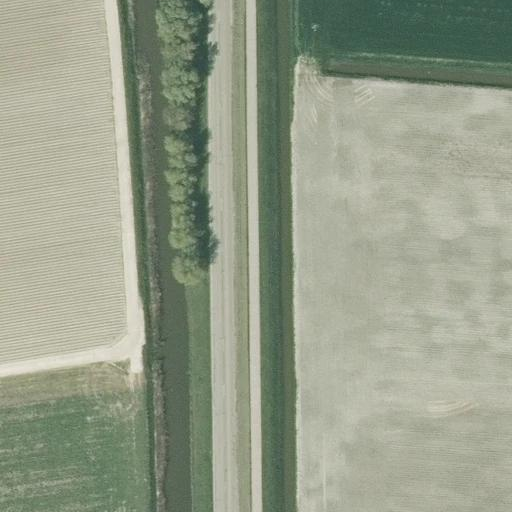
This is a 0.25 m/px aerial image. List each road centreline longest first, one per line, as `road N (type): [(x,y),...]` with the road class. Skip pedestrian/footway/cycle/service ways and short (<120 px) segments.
road 1 (secondary): [(227,511),(222,0)]
road 2 (track): [(0,373),(135,351),(109,0)]
